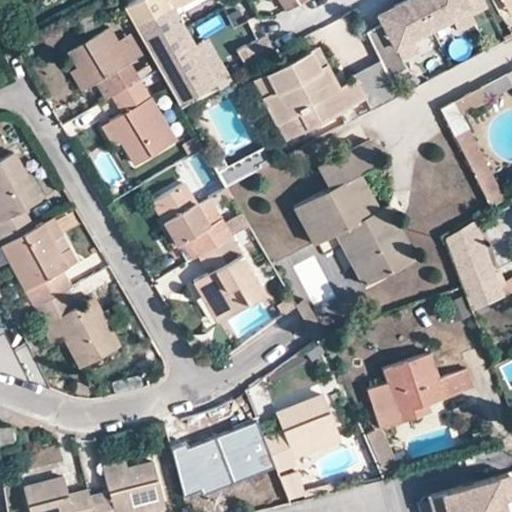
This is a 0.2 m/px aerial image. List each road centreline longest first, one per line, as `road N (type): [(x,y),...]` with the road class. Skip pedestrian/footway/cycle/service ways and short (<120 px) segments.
road 1 (residential): [(194,385),(35,117),(0,100)]
road 2 (residential): [(194,385),(102,417),(79,417),(0,389)]
road 3 (unknown): [(511,50),(402,110)]
